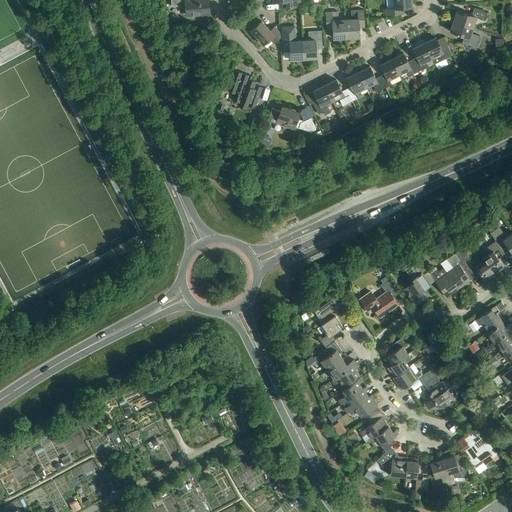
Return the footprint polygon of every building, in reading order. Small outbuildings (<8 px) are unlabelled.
[(171,0),(172,6),(180,6),(187,5),(187,16),(208,14),(206,0),(171,0)] [(411,0),(393,0),(394,8),(385,9),(386,15),(403,14),(403,8),(412,7),(411,0)] [(457,10),(453,21),(472,28),(476,17),(485,20),(487,13),(473,8),(471,15),(457,10)] [(351,19),(345,20),(346,37),(359,37),(358,24),(364,24),(363,10),(351,10),(351,19)] [(346,37),(345,20),(338,20),(338,11),(325,12),(326,27),(332,26),(333,38),(346,37)] [(270,30),(261,21),(251,30),(263,44),(272,37),(276,41),(280,37),(280,33),(274,27),(270,30)] [(472,28),(453,21),(450,31),(464,36),(462,43),(476,47),(479,36),(471,33),(472,28)] [(304,59),(302,41),(296,41),(295,26),(282,27),(283,33),(282,33),(282,48),(290,47),(290,59),(304,59)] [(309,40),(302,41),(304,59),(316,58),(315,45),(322,45),(321,31),(308,31),(309,40)] [(452,55),(446,43),(440,46),(437,40),(436,37),(424,43),(432,60),(434,64),(435,64),(438,69),(448,65),(445,59),(452,55)] [(417,58),(412,60),(418,72),(428,67),(426,63),(432,60),(424,43),(412,49),(417,58)] [(403,53),(392,59),(400,75),(406,72),(408,77),(418,72),(412,60),(408,62),(403,53)] [(384,74),(380,76),(386,88),(390,85),(388,81),(400,75),(392,59),(380,65),(384,74)] [(370,66),(358,72),(366,88),(373,85),(376,92),(386,88),(380,76),(375,78),(370,66)] [(262,87),(255,85),(256,81),(251,80),(250,83),(247,82),(249,75),(235,70),(230,84),(229,83),(226,91),(234,94),(232,100),(239,103),(238,106),(247,109),(248,106),(255,108),(262,87)] [(351,87),(346,89),(352,101),(357,99),(354,94),(366,88),(358,72),(346,78),(351,87)] [(336,80),(324,85),(332,101),(339,98),(342,106),(352,101),(346,89),(342,91),(336,80)] [(332,101),(324,85),(313,91),(317,100),(313,102),(318,114),(323,112),(324,115),(330,112),(327,104),(332,101)] [(223,111),(225,105),(219,102),(217,108),(223,111)] [(376,109),(373,102),(367,105),(370,112),(376,109)] [(285,127),(293,130),(294,126),(310,132),(316,129),(310,118),(301,122),(296,120),(298,114),(291,111),(292,109),(284,107),(283,112),(272,108),(267,121),(277,124),(278,121),(286,124),(285,127)] [(354,120),(360,117),(356,110),(351,113),(354,120)] [(322,125),(325,132),(332,129),(328,122),(322,125)] [(490,233),(495,241),(498,245),(503,241),(511,253),(511,232),(506,237),(501,230),(497,232),(495,229),(490,233)] [(483,258),(484,260),(494,272),(503,266),(498,258),(505,253),(498,245),(495,241),(487,247),(490,252),(483,258)] [(462,248),(457,252),(464,262),(470,258),(462,248)] [(414,251),(409,255),(422,273),(427,269),(414,251)] [(453,268),(447,272),(458,289),(470,281),(463,270),(468,266),(464,262),(457,252),(447,259),(453,268)] [(422,273),(409,255),(404,258),(417,276),(412,280),(413,281),(403,289),(414,305),(427,296),(423,291),(431,286),(422,273)] [(494,272),(484,260),(480,264),(476,259),(472,262),(486,281),(495,275),(494,272)] [(458,289),(447,272),(446,272),(443,268),(438,271),(435,267),(428,272),(446,297),(458,289)] [(386,292),(376,299),(371,292),(360,300),(368,311),(373,308),(379,317),(398,304),(393,297),(399,293),(389,280),(381,286),(386,292)] [(336,296),(340,302),(346,298),(342,292),(336,296)] [(320,316),(324,322),(335,315),(338,313),(335,308),(339,305),(334,298),(314,312),(318,317),(320,316)] [(488,332),(502,323),(503,322),(496,313),(505,307),(501,301),(468,324),(474,332),(483,325),(488,332)] [(320,340),(325,347),(335,340),(332,335),(342,327),(339,322),(340,321),(335,315),(324,322),(321,324),(326,331),(325,331),(327,335),(320,340)] [(487,333),(493,342),(509,332),(511,329),(511,323),(506,328),(502,323),(488,332),(487,333)] [(442,351),(440,348),(452,339),(448,333),(445,335),(439,327),(427,336),(431,342),(424,347),(431,359),(442,351)] [(498,346),(501,351),(511,343),(511,336),(509,332),(493,342),(483,349),(486,354),(498,346)] [(385,357),(391,365),(408,354),(404,348),(407,346),(401,338),(390,346),(394,351),(385,357)] [(321,360),(327,370),(342,359),(339,353),(342,351),(335,340),(325,347),(326,349),(325,350),(324,349),(313,357),(316,362),(319,362),(321,360)] [(479,348),(475,342),(468,347),(473,353),(479,348)] [(511,343),(501,351),(496,354),(499,358),(504,355),(509,361),(511,358),(511,343)] [(387,368),(394,377),(409,367),(405,362),(414,356),(411,352),(408,354),(391,365),(387,368)] [(484,363),(487,366),(496,359),(494,356),(484,363)] [(327,370),(334,379),(356,363),(353,359),(346,364),(342,359),(327,370)] [(356,363),(334,379),(331,381),(334,385),(339,381),(343,387),(360,375),(355,368),(358,366),(356,363)] [(409,367),(394,377),(393,378),(401,390),(418,379),(422,385),(423,384),(431,379),(436,375),(431,369),(423,375),(420,370),(415,374),(409,366),(409,367)] [(511,381),(511,368),(501,376),(507,385),(511,381)] [(341,404),(348,399),(363,388),(359,383),(362,381),(360,378),(342,390),(345,395),(338,400),(341,404)] [(431,386),(435,384),(431,379),(423,384),(426,388),(428,386),(431,386)] [(442,382),(436,386),(449,403),(454,400),(460,387),(456,381),(442,382)] [(347,413),(349,411),(368,397),(365,392),(368,389),(366,386),(363,388),(348,399),(351,403),(344,408),(347,413)] [(449,403),(436,386),(431,390),(425,403),(429,408),(443,407),(449,403)] [(488,398),(492,404),(501,398),(497,392),(488,398)] [(367,412),(371,417),(381,410),(373,398),(376,396),(374,393),(368,397),(349,411),(351,415),(357,411),(361,417),(367,412)] [(368,433),(371,438),(388,426),(384,420),(387,418),(381,410),(371,417),(367,419),(371,424),(359,432),(362,436),(368,433)] [(204,417),(207,423),(213,420),(210,414),(204,417)] [(346,431),(340,421),(333,426),(339,436),(346,431)] [(126,425),(120,428),(122,434),(129,431),(126,425)] [(378,440),(386,451),(390,447),(390,446),(396,442),(392,438),(398,433),(396,430),(393,432),(388,426),(371,438),(369,439),(372,443),(378,440)] [(474,443),(474,442),(472,439),(480,434),(476,428),(468,434),(469,435),(464,439),(463,437),(457,441),(464,450),(464,449),(471,458),(468,460),(474,467),(479,474),(487,468),(485,465),(493,459),(494,461),(498,458),(496,455),(497,454),(488,441),(477,448),(474,443)] [(121,441),(116,431),(109,435),(115,445),(121,441)] [(159,444),(156,439),(151,442),(153,447),(159,444)] [(390,475),(405,476),(407,457),(397,456),(397,459),(393,458),(393,459),(390,456),(395,452),(390,447),(386,451),(378,459),(382,464),(381,465),(384,468),(391,468),(390,475)] [(446,458),(442,459),(451,485),(456,483),(454,478),(463,478),(465,472),(463,465),(458,467),(453,453),(446,455),(446,458)] [(72,463),(69,457),(62,461),(65,466),(72,463)] [(407,457),(405,476),(416,477),(418,458),(407,457)] [(451,485),(442,459),(441,457),(429,461),(435,478),(442,475),(444,480),(442,481),(444,487),(451,485)] [(270,470),(267,464),(262,467),(265,473),(270,470)] [(415,494),(421,495),(421,489),(427,490),(429,477),(422,477),(422,480),(416,479),(415,494)] [(60,510),(69,506),(55,480),(36,490),(40,497),(50,492),(60,510)] [(80,500),(74,502),(78,509),(83,507),(80,500)]
